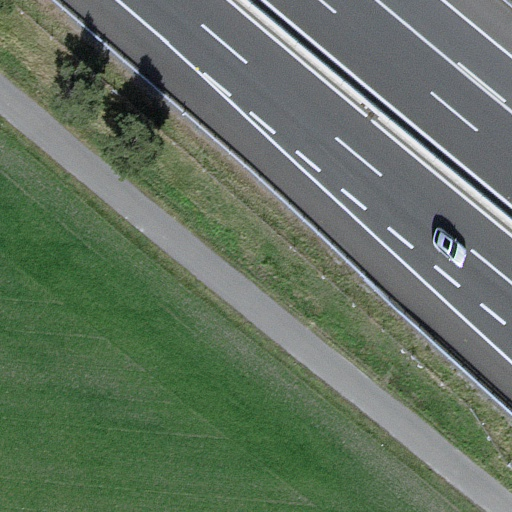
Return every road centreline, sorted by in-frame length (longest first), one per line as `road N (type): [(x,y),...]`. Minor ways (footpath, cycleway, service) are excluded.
road 1 (unclassified): [(0,90),(509,511)]
road 2 (motorway): [(175,0),(511,279)]
road 3 (motorway): [(511,155),(325,0)]
